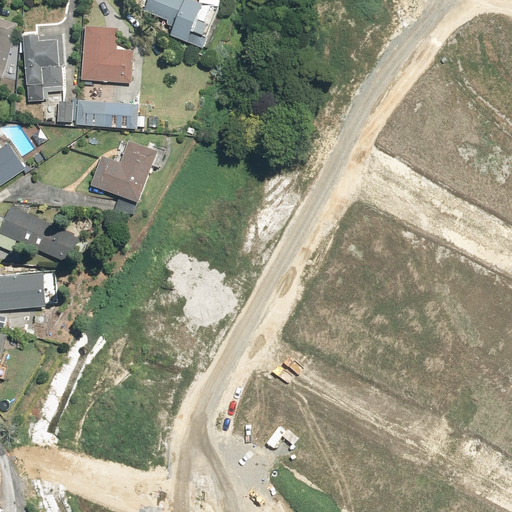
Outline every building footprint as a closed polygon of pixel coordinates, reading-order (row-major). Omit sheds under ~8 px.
[(205,62),(222,19),(189,0),(150,0),(145,14),(173,29),(169,40),(205,62)] [(19,29),(0,23),(0,79),(3,81),(19,29)] [(135,51),(121,50),(122,31),(85,29),(83,84),(134,86),(135,51)] [(62,42),(26,41),(25,105),(61,105),(62,42)] [(118,103),(79,102),(78,130),(117,131),(118,103)] [(0,191),(21,174),(0,135),(0,191)] [(136,213),(156,158),(128,143),(119,167),(103,158),(92,189),(136,213)] [(16,205),(2,231),(40,251),(54,225),(16,205)] [(0,278),(0,314),(48,316),(49,280),(0,278)] [(25,319),(8,318),(7,327),(25,328),(25,319)] [(0,336),(0,382),(7,384),(9,362),(4,361),(12,342),(0,336)]
